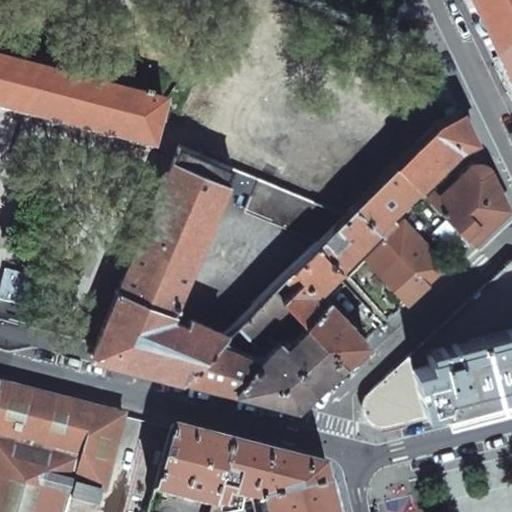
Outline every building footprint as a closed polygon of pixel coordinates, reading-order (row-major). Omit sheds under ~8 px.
[(511,0),(462,0),(467,10),(493,63),(511,43),(511,0)] [(511,93),(511,43),(493,63),(502,82),(509,97),(511,93)] [(0,109),(151,149),(164,102),(148,99),(149,95),(142,94),(142,97),(106,87),(110,73),(0,44),(0,109)] [(435,121),(393,163),(418,188),(459,146),(475,140),(460,109),(435,121)] [(98,339),(90,354),(137,366),(181,377),(215,343),(223,335),(188,320),(186,321),(184,326),(164,317),(226,181),(233,168),(179,145),(123,281),(121,281),(97,339),(98,339)] [(353,204),(377,229),(388,217),(418,188),(393,163),(353,204)] [(431,190),(425,196),(446,220),(470,243),(507,207),(489,170),(486,167),(480,164),(475,164),(473,165),(467,168),(437,196),(431,190)] [(233,168),(226,181),(250,192),(257,177),(233,168)] [(342,212),(257,177),(250,192),(243,209),(316,239),(342,212)] [(339,269),(377,229),(353,204),(352,202),(342,212),(316,239),(314,242),(339,268),(339,269)] [(388,217),(377,229),(385,237),(428,283),(445,266),(401,221),(396,225),(388,217)] [(446,220),(434,231),(457,255),(470,243),(446,220)] [(364,259),(405,303),(428,283),(385,237),(364,259)] [(291,310),(299,319),(323,298),(315,289),(339,269),(339,268),(314,242),(289,267),(300,279),(280,299),(291,310)] [(511,329),(511,265),(509,259),(390,371),(411,366),(428,362),(425,353),(511,329)] [(269,288),(234,324),(251,343),(273,323),(275,324),(291,310),(280,299),(269,288)] [(342,362),(364,340),(325,296),(323,298),(299,319),(305,324),(342,362)] [(254,361),(234,391),(295,406),(322,380),(342,362),(305,324),(287,341),(284,337),(279,342),(276,339),(263,353),(254,361)] [(511,329),(425,353),(428,362),(411,366),(423,412),(440,407),(441,410),(475,401),(508,392),(511,390),(511,329)] [(215,343),(181,377),(210,384),(234,391),(254,361),(215,343)] [(411,366),(390,371),(366,394),(364,396),(364,397),(362,399),(362,404),(361,404),(361,408),(362,408),(362,413),(366,418),(369,421),(373,424),(378,425),(385,424),(441,410),(440,407),(423,412),(411,366)] [(0,511),(64,511),(68,498),(73,484),(96,491),(101,492),(103,490),(123,414),(58,397),(0,382),(0,511)] [(171,426),(152,492),(210,507),(212,504),(230,441),(200,433),(171,426)] [(230,441),(212,504),(219,506),(221,507),(226,492),(250,498),(250,501),(256,503),(257,500),(259,500),(327,482),(323,465),(276,453),(230,441)] [(334,511),(327,482),(259,500),(261,511),(334,511)] [(73,484),(68,498),(92,505),(96,491),(73,484)]
